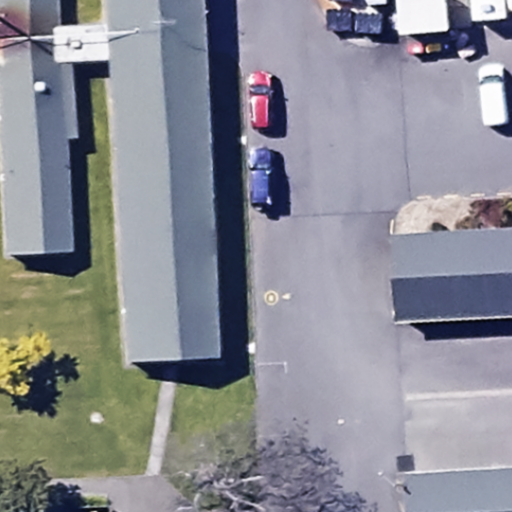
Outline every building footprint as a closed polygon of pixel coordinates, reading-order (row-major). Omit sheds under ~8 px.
[(64,0),(0,0),(0,5),(16,267),(81,263),(64,0)] [(242,365),(218,0),(109,0),(133,372),(242,365)] [(448,0),(414,0),(401,0),(403,53),(450,51),(448,0)] [(511,232),(399,239),(406,343),(511,335),(511,232)] [(511,511),(511,473),(411,479),(413,511),(511,511)]
